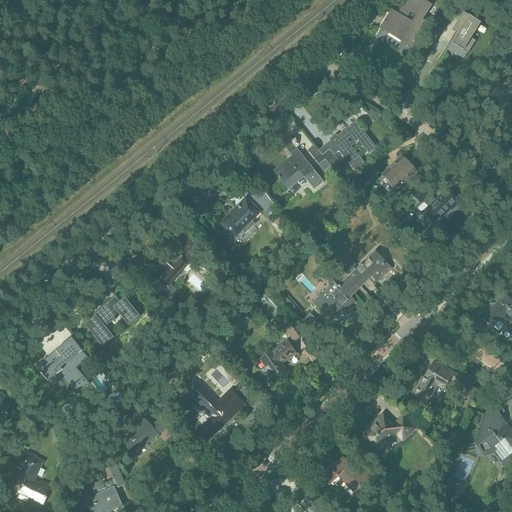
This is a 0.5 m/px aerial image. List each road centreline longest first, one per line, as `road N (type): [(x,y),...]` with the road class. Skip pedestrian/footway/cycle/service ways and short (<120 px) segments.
road 1 (residential): [(0,325),(319,70),(347,78),(511,195)]
road 2 (track): [(0,217),(268,0)]
road 3 (unknown): [(0,177),(62,123),(108,63),(172,46),(241,0)]
road 4 (residential): [(220,511),(423,317)]
road 5 (residential): [(423,317),(511,229)]
